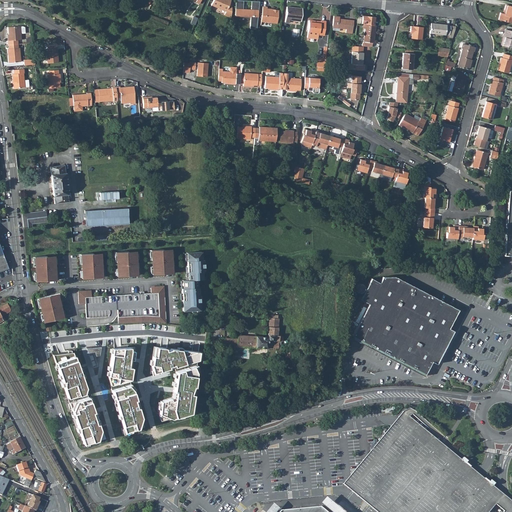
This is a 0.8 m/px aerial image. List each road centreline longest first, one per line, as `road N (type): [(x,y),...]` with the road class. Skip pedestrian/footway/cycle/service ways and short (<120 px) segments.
road 1 (residential): [(123,65),(206,99),(307,111),(364,130)]
road 2 (tertiary): [(22,290),(63,437),(96,472)]
road 3 (tertiary): [(0,108),(22,290)]
road 4 (secondary): [(308,420),(393,401),(447,405),(478,420)]
road 5 (residential): [(450,177),(486,50),(463,13)]
road 6 (residential): [(22,290),(177,280)]
road 7 (secondary): [(485,400),(411,390),(340,397)]
road 8 (residential): [(0,387),(63,509)]
road 9 (residential): [(199,441),(217,312)]
road 10 (secondary): [(340,397),(218,438)]
road 11 (residential): [(394,6),(364,130)]
